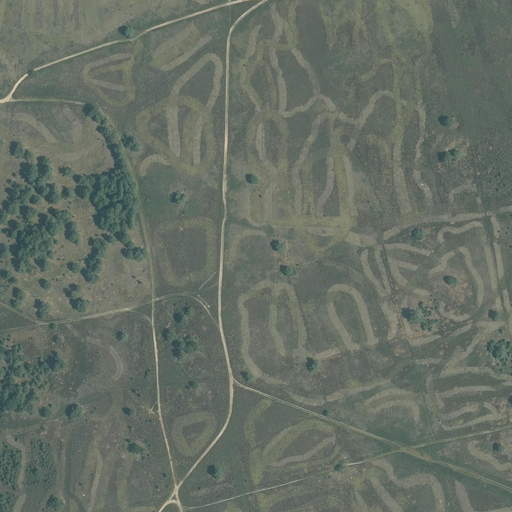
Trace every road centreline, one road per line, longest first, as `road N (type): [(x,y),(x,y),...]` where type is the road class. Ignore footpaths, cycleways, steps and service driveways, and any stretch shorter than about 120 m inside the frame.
road 1 (track): [(511,426),(203,506),(164,506)]
road 2 (track): [(220,324),(229,35),(241,15),(267,0)]
road 3 (track): [(244,388),(511,490)]
road 4 (track): [(7,99),(35,70),(246,0)]
road 5 (track): [(176,492),(153,325)]
road 6 (track): [(176,492),(223,429),(231,375)]
